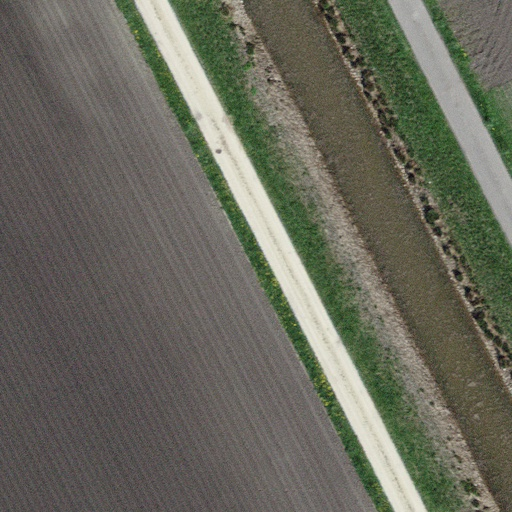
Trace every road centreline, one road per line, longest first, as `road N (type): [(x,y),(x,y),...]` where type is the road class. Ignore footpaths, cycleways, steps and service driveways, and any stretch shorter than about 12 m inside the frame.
road 1 (track): [(413,511),(155,0)]
road 2 (track): [(511,231),(394,0)]
